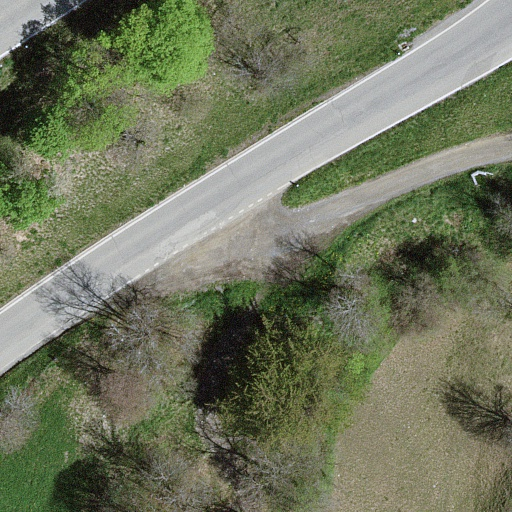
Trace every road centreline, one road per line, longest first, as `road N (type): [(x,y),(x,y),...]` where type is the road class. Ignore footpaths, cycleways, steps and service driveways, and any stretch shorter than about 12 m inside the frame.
road 1 (tertiary): [(511,22),(159,236),(0,348)]
road 2 (track): [(511,155),(381,192),(303,230),(195,215)]
